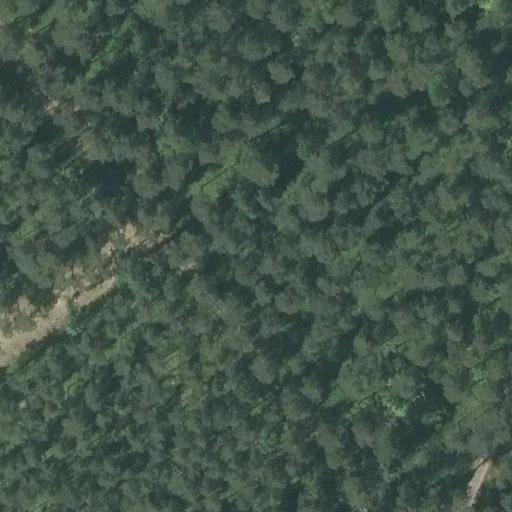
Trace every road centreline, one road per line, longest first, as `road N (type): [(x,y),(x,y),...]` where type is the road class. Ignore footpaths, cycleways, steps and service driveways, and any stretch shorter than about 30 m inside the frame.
road 1 (track): [(357,511),(108,196),(0,38)]
road 2 (track): [(511,378),(460,511)]
